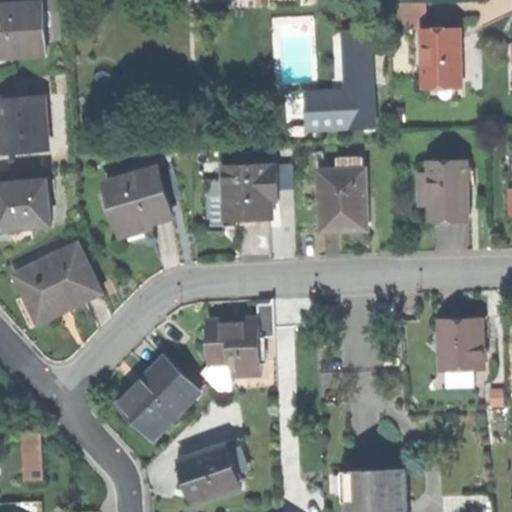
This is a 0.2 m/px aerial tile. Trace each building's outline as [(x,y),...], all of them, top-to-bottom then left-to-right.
[(389,27),(419,26),(418,1),(388,2),(389,27)] [(46,4),(0,6),(0,49),(12,49),(12,55),(48,53),(46,4)] [(370,29),(345,31),(348,81),(373,79),(370,29)] [(424,82),(462,81),(461,30),(446,30),(422,31),(424,82)] [(8,153),(50,150),(46,96),(1,99),(2,113),(3,124),(5,153),(8,153)] [(0,157),(9,157),(8,153),(5,153),(3,124),(0,124),(0,157)] [(447,216),(470,215),(468,161),(428,163),(430,217),(447,216)] [(250,219),(273,218),(271,186),(278,186),(277,162),(225,164),(226,181),(232,181),(233,219),(250,219)] [(107,183),(123,235),(138,230),(149,226),(148,221),(171,214),(157,168),(107,183)] [(364,168),(319,169),(320,228),(344,227),(366,227),(364,168)] [(0,187),(1,204),(3,227),(53,224),(50,179),(0,182),(0,187)] [(79,244),(15,274),(35,318),(65,304),(67,309),(84,302),(102,293),(79,244)] [(259,302),(259,318),(263,318),(263,336),(277,335),(276,302),(259,302)] [(208,360),(229,360),(229,331),(241,331),(240,318),(227,318),(207,318),(208,360)] [(241,331),(229,331),(229,360),(229,372),(263,372),(263,336),(263,318),(259,318),(240,318),(241,331)] [(440,367),(481,367),(481,321),(458,321),(440,321),(440,367)] [(140,382),(120,403),(156,436),(198,391),(163,358),(140,382)] [(30,479),(47,479),(46,432),(28,432),(29,447),(16,447),(16,462),(30,462),(30,479)] [(242,439),(228,444),(236,465),(249,460),(242,439)] [(187,480),(195,503),(243,486),(236,465),(228,444),(180,460),(187,480)] [(375,471),(347,471),(348,511),(408,511),(408,470),(375,471)]
